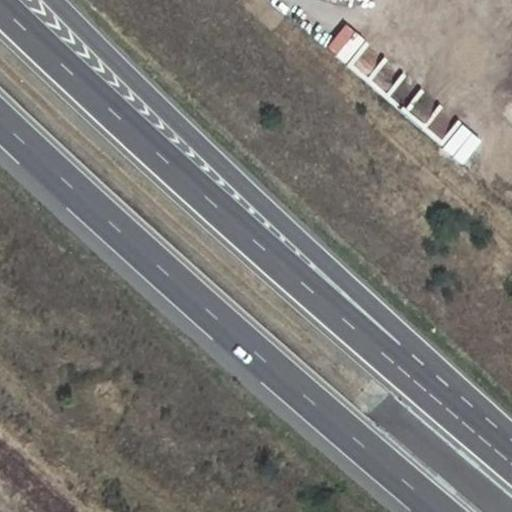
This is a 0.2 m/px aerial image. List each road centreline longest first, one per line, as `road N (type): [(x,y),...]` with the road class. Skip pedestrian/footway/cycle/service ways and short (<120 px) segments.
road 1 (motorway): [(0,143),(422,511)]
road 2 (motorway): [(414,379),(9,0)]
road 3 (motorway): [(414,379),(301,242),(63,0)]
road 4 (motorway): [(511,461),(414,379)]
